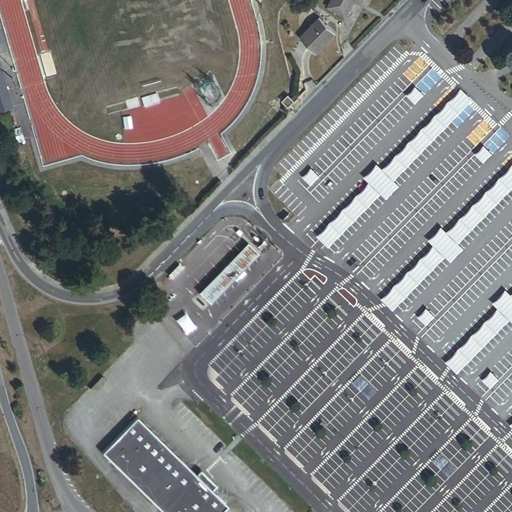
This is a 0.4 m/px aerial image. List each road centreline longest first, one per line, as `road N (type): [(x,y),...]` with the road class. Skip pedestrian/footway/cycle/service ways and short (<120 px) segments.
road 1 (unclassified): [(420,0),(132,285),(94,298),(55,292),(23,268),(0,221)]
road 2 (secondary): [(78,511),(54,466),(0,271)]
road 3 (secondary): [(0,385),(32,511)]
